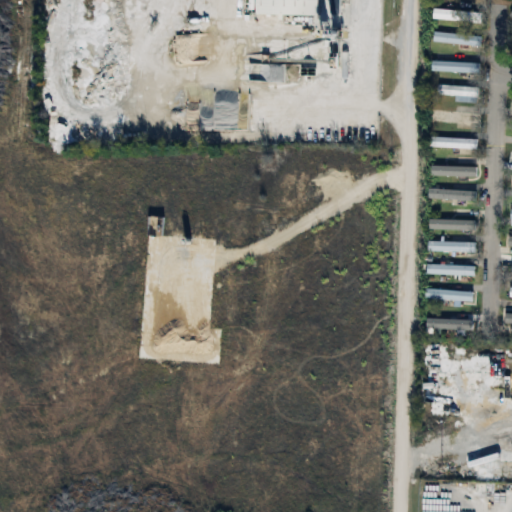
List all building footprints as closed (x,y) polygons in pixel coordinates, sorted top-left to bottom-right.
[(253,0),(253,14),(315,15),(315,0),(253,0)] [(479,12),(433,12),(433,21),(479,21),(479,12)] [(432,42),(479,47),(480,37),(433,32),(432,42)] [(430,72),(478,72),(478,62),(430,62),(430,72)] [(436,95),(455,95),(455,103),(476,103),(476,86),(436,86),(436,95)] [(432,122),(474,122),(474,113),(432,113),(432,122)] [(476,138),(429,138),(429,148),(476,148),(476,138)] [(427,200),(475,202),(475,191),(427,189),(427,200)] [(474,252),(474,243),(427,243),(427,252),(474,252)] [(426,275),(473,275),(473,265),(426,265),(426,275)] [(471,291),(424,291),(424,299),(448,300),(448,308),(471,308),(471,291)] [(427,331),(469,331),(469,320),(427,320),(427,331)]
